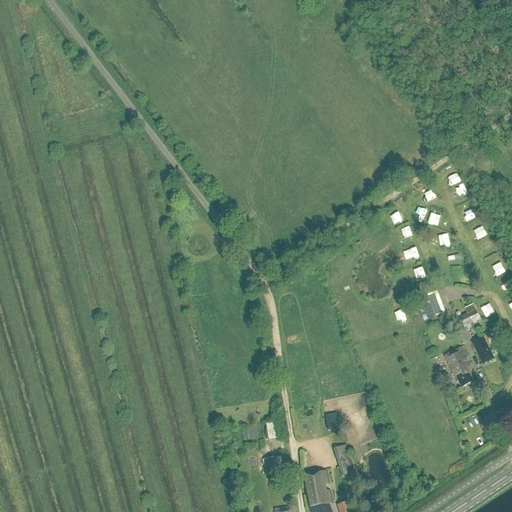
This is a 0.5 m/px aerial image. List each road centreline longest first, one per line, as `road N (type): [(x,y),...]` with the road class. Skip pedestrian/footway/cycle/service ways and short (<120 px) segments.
road 1 (unclassified): [(260,281),(47,0)]
road 2 (track): [(476,138),(260,281)]
road 3 (track): [(304,511),(275,326),(260,281)]
road 4 (track): [(476,138),(427,0)]
